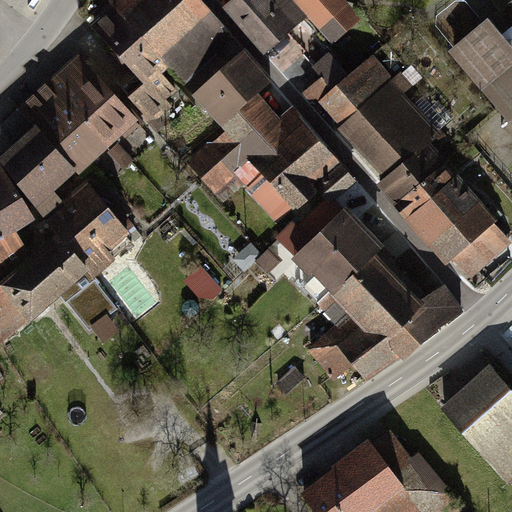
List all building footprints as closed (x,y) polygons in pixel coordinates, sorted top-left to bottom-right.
[(243,41),(206,0),(126,0),(107,17),(180,98),(243,41)] [(247,0),(238,8),(277,54),(314,21),(299,5),(305,0),(247,0)] [(511,30),(503,19),(458,53),(511,122),(511,30)] [(0,333),(7,346),(69,302),(99,280),(125,262),(118,253),(140,237),(97,181),(152,127),(84,56),(23,109),(43,130),(11,162),(0,168),(0,333)] [(319,225),(367,183),(300,107),(288,118),(271,101),(287,87),(260,56),(207,98),(234,132),(193,162),(224,197),(262,166),(319,225)] [(381,59),(326,105),(393,178),(388,183),(475,283),(511,250),(511,234),(507,228),(511,223),(440,146),(449,139),(381,59)] [(401,252),(360,212),(308,259),(358,312),(316,350),(346,384),(365,366),(380,382),(473,315),(451,291),(434,304),(393,260),(401,252)] [(99,280),(69,302),(95,333),(123,311),(99,280)] [(511,483),(511,379),(503,368),(451,410),(511,484),(511,483)] [(451,511),(462,504),(402,424),(310,493),(323,511),(451,511)]
